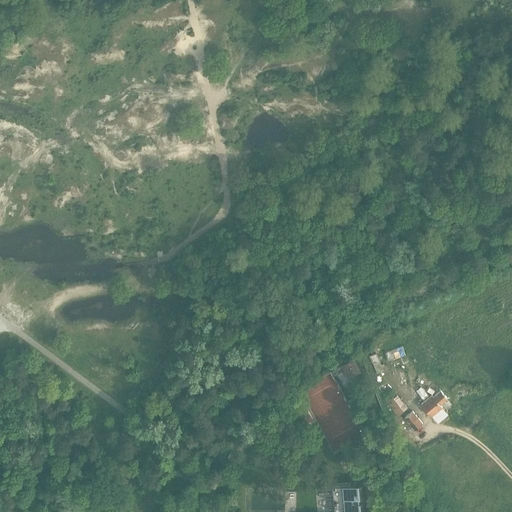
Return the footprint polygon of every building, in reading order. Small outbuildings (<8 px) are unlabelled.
[(428,328),(423,318),(400,331),(405,340),(428,328)] [(406,355),(402,346),(386,352),(389,361),(406,355)] [(376,353),(369,356),(377,373),(384,370),(376,353)] [(354,359),(341,367),(349,380),(362,373),(354,359)] [(410,382),(405,366),(395,369),(400,385),(410,382)] [(433,394),(421,404),(432,416),(443,407),(441,404),(448,399),(442,391),(435,397),(433,394)] [(396,394),(385,402),(396,417),(407,409),(396,394)] [(412,411),(405,418),(415,430),(423,424),(412,411)] [(387,471),(395,480),(405,472),(396,462),(387,471)] [(351,511),(352,511),(367,511),(366,500),(364,500),(363,485),(358,485),(358,484),(333,486),(334,511),(351,511)] [(319,491),(321,505),(331,504),(329,489),(319,491)]
